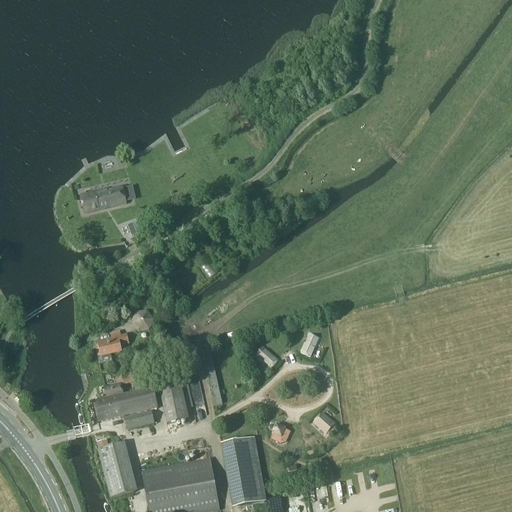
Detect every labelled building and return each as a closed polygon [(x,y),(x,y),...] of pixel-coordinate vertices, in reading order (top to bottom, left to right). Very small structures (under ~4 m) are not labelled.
[(84,214),(127,205),(123,188),(107,191),(107,190),(94,193),(93,192),(80,195),(84,214)] [(133,224),(127,226),(132,237),(137,235),(133,224)] [(205,254),(198,259),(201,263),(208,258),(205,254)] [(116,289),(128,284),(125,276),(113,281),(116,289)] [(138,333),(150,331),(154,320),(148,311),(135,314),(131,323),(138,333)] [(119,346),(128,344),(126,336),(121,338),(120,333),(112,335),(113,339),(94,343),(97,358),(99,366),(113,363),(111,355),(121,353),(119,346)] [(310,359),(319,340),(309,336),(301,355),(302,355),(302,356),(309,359),(309,358),(310,359)] [(225,395),(224,391),(219,392),(209,346),(201,348),(214,407),(222,405),(220,396),(225,395)] [(278,362),(262,348),(256,356),(271,370),(272,368),(273,369),(277,364),(277,363),(278,362)] [(102,389),(104,399),(123,395),(121,386),(144,381),(142,371),(115,377),(117,386),(102,389)] [(167,426),(189,421),(180,381),(158,386),(167,426)] [(99,423),(158,409),(153,390),(95,403),(99,423)] [(154,424),(152,413),(124,419),(127,431),(154,424)] [(323,414),(314,424),(326,435),(327,434),(334,426),(335,425),(323,414)] [(284,422),(279,438),(291,442),(297,427),(284,422)] [(240,508),(258,504),(265,503),(253,439),(245,441),(229,444),(240,508)] [(123,443),(98,449),(110,498),(135,491),(123,443)] [(142,473),(149,511),(214,511),(220,511),(211,460),(142,473)]
